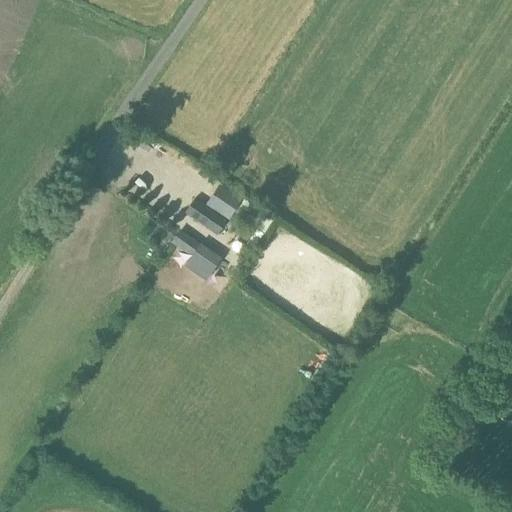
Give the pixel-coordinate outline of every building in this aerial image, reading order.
[(220,183),(206,202),(228,218),(242,198),(220,183)] [(197,221),(196,222),(216,235),(225,221),(206,207),(197,221)] [(174,235),(169,242),(188,257),(195,248),(199,244),(180,229),(174,235)] [(197,249),(187,262),(207,276),(213,267),(219,258),(200,244),(197,249)] [(164,279),(181,291),(189,280),(173,268),(164,279)] [(482,428),(463,460),(478,470),(497,438),(482,428)]
